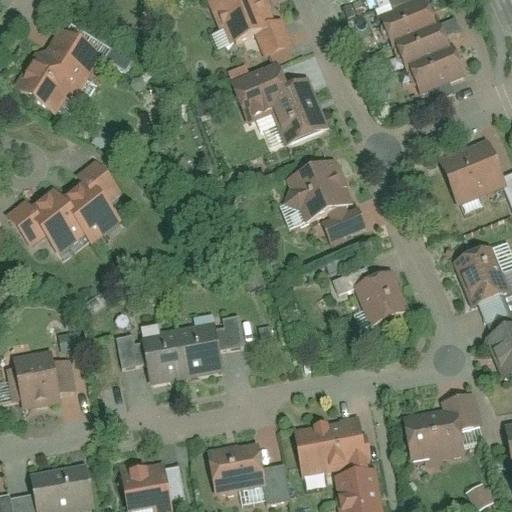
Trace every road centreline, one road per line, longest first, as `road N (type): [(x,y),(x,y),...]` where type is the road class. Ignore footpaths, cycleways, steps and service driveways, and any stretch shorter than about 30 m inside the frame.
road 1 (residential): [(254,406),(428,365),(448,340),(371,162)]
road 2 (residential): [(0,454),(254,406)]
road 3 (residential): [(371,162),(305,0)]
road 4 (residential): [(371,162),(511,105)]
